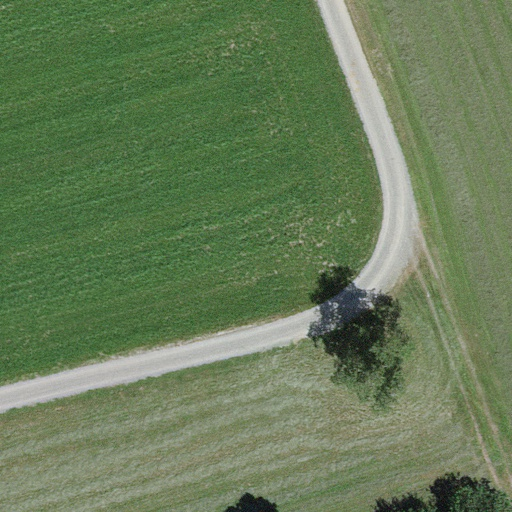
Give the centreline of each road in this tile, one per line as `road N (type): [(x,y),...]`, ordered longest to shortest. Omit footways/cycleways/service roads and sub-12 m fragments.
road 1 (track): [(0,411),(339,320),(386,289),(405,241),(401,181),(335,0)]
road 2 (track): [(511,487),(405,241)]
